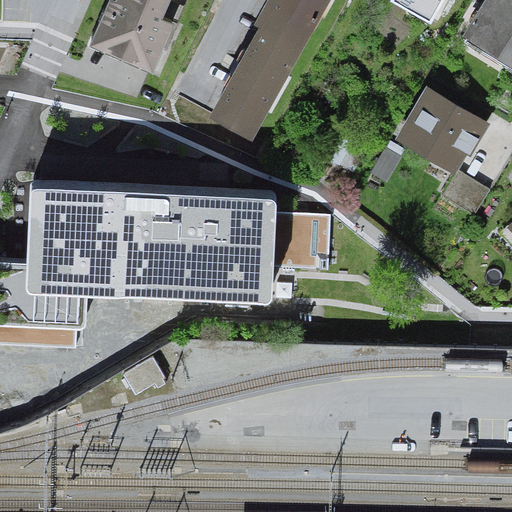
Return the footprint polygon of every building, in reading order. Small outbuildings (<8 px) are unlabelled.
[(179,0),(109,0),(88,45),(146,72),(179,0)] [(250,146),(327,0),(263,0),(231,62),(200,120),(250,146)] [(404,0),(432,15),(440,0),(404,0)] [(511,0),(488,0),(461,44),(511,76),(511,0)] [(479,120),(431,92),(401,142),(450,170),(479,120)] [(31,179),(26,292),(270,303),(275,190),(31,179)] [(152,357),(123,374),(136,394),(154,383),(157,388),(165,384),(162,379),(164,378),(152,357)]
